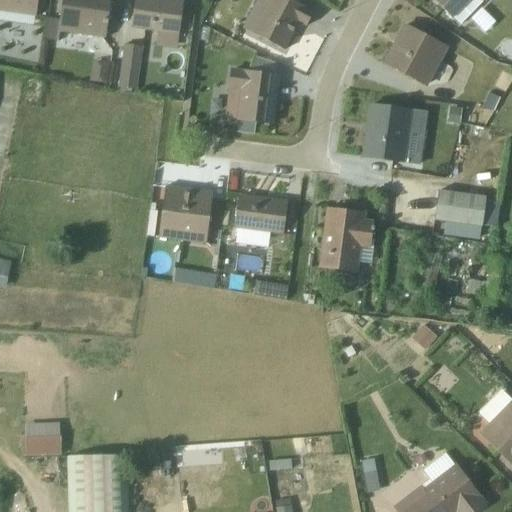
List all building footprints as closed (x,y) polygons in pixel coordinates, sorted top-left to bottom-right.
[(0,0),(0,13),(33,19),(36,0),(0,0)] [(108,0),(60,0),(58,22),(45,20),(42,42),(55,43),(56,34),(103,40),(108,0)] [(166,0),(166,2),(154,0),(133,0),(129,30),(156,34),(154,47),(174,50),(182,1),(173,0),(166,0)] [(285,0),(256,0),(241,30),(282,52),(296,24),(304,28),(311,14),(285,0)] [(429,0),(457,27),(484,0),(429,0)] [(478,9),(467,20),(481,34),(491,23),(478,9)] [(445,51),(402,28),(383,65),(425,88),(445,51)] [(134,92),(140,49),(122,46),(116,89),(134,92)] [(230,71),(223,120),(236,121),(234,134),(252,136),(253,124),(269,126),(276,79),(274,78),(275,67),(252,59),(250,75),(242,74),(242,72),(230,71)] [(106,66),(89,64),(87,83),(104,85),(106,66)] [(369,107),(361,158),(417,166),(424,115),(369,107)] [(460,111),(447,109),(445,124),(457,126),(460,111)] [(181,191),(163,189),(157,241),(204,246),(210,199),(211,195),(181,191)] [(484,200),(437,193),(436,194),(432,224),(454,227),(453,239),(476,243),(476,242),(478,230),(480,230),(484,200)] [(238,199),(233,231),(235,231),(233,247),(265,251),(267,235),(279,237),(284,205),(238,199)] [(494,205),(484,203),(480,227),(490,229),(494,205)] [(325,211),(317,270),(355,276),(356,264),(369,266),(372,243),(369,242),(371,224),(361,222),(362,215),(325,211)] [(175,271),(172,283),(211,290),(213,278),(175,271)] [(412,338),(427,347),(435,333),(421,325),(412,338)] [(511,469),(511,403),(510,402),(498,392),(476,415),(487,426),(476,436),(511,470),(511,469)] [(19,459),(59,458),(58,439),(19,440),(19,459)] [(475,511),(483,506),(443,455),(420,473),(427,482),(391,508),(394,511),(475,511)] [(67,459),(68,511),(124,511),(123,458),(67,459)] [(364,496),(377,493),(371,461),(358,464),(364,496)] [(267,473),(290,472),(289,462),(267,463),(267,473)] [(290,511),(288,501),(273,503),(274,511),(290,511)]
